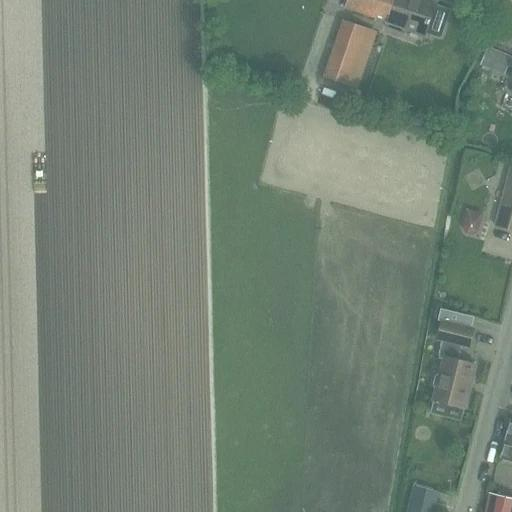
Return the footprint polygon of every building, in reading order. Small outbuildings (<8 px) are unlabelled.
[(436,3),(426,0),(347,0),(345,8),(386,22),(385,26),(403,32),(405,27),(426,34),(436,3)] [(344,21),(325,78),(359,90),(378,32),(344,21)] [(511,57),(488,48),(481,66),(505,76),(509,66),(511,67),(511,57)] [(511,169),(495,226),(511,230),(511,169)] [(466,218),(463,228),(466,234),(473,236),(479,232),(481,222),(466,218)] [(474,330),(441,322),(436,341),(443,343),(439,357),(443,358),(432,399),(465,408),(476,366),(458,361),(462,346),(470,348),(474,330)] [(511,421),(502,458),(511,460),(511,421)] [(511,511),(511,498),(490,494),(485,511),(511,511)] [(417,511),(433,511),(435,506),(420,503),(417,511)]
